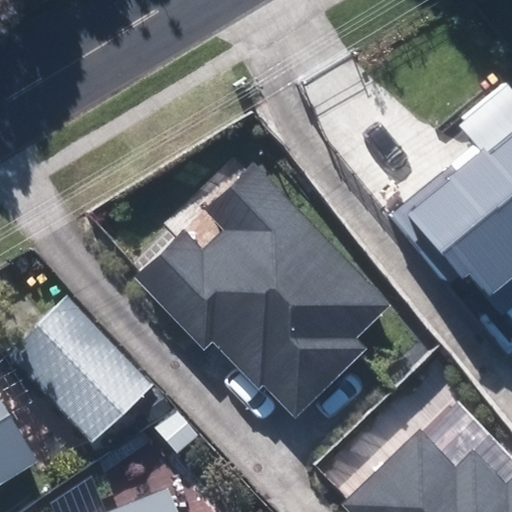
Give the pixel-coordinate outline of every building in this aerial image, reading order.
[(497,321),(511,308),(511,127),(455,174),(448,166),(420,189),(401,204),(497,321)] [(128,275),(199,347),(209,338),(291,421),(363,350),(352,339),(390,302),(248,159),(128,275)] [(150,378),(63,287),(1,347),(89,438),(150,378)] [(0,474),(33,454),(0,400),(0,474)] [(419,427),(338,501),(348,511),(511,511),(511,477),(505,484),(470,446),(452,463),(419,427)] [(89,511),(178,511),(167,483),(89,511)]
